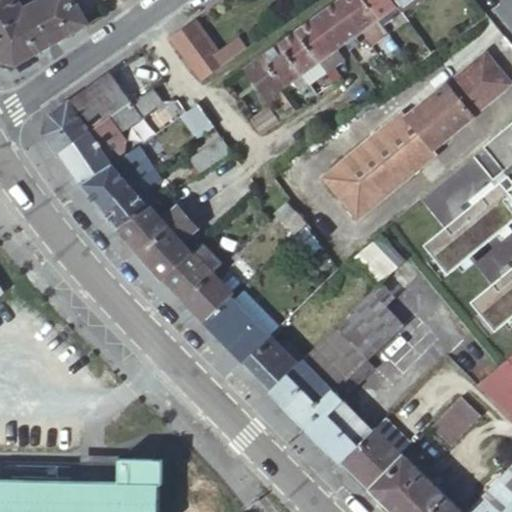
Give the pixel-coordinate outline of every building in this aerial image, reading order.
[(14,0),(0,0),(0,62),(12,67),(86,26),(71,0),(41,0),(20,11),(14,0)] [(355,35),(362,30),(340,0),(338,0),(322,12),(344,43),(351,38),(354,43),(359,40),(355,35)] [(340,0),(362,30),(368,26),(372,31),(376,28),(376,27),(373,23),(378,18),(365,0),(340,0)] [(396,5),(392,0),(365,0),(378,18),(386,13),(390,18),(393,15),(390,10),(395,6),(396,5)] [(392,0),(396,5),(395,6),(398,10),(413,0),(392,0)] [(344,43),(322,12),(311,20),(314,23),(319,21),(326,32),(323,35),(334,50),(344,43)] [(386,13),(378,18),(382,23),(390,18),(386,13)] [(382,23),(378,18),(373,23),(376,27),(382,23)] [(193,20),(168,38),(175,48),(201,82),(215,71),(246,49),(235,38),(215,52),(200,29),(193,20)] [(314,23),(311,20),(295,32),(324,73),(331,82),(340,76),(333,66),(341,60),(334,50),(323,35),(326,32),(319,21),(314,23)] [(324,73),(295,32),(277,45),(299,76),(302,81),(313,95),(323,87),(317,78),(324,73)] [(387,53),(397,48),(389,35),(379,41),(387,53)] [(344,43),(348,48),(354,43),(351,38),(344,43)] [(260,57),(282,88),(288,84),(291,89),(295,86),(292,81),(299,76),(277,45),(260,57)] [(429,146),(511,79),(486,49),(404,116),(401,112),(323,176),(353,212),(431,149),(429,146)] [(260,57),(243,69),(266,100),(282,88),(260,57)] [(127,101),(107,72),(46,115),(43,136),(51,147),(55,151),(127,101)] [(302,81),(299,76),(292,81),(295,86),(302,81)] [(127,101),(55,151),(67,168),(79,183),(110,163),(97,145),(158,102),(150,89),(128,104),(127,101)] [(197,104),(179,116),(195,140),(213,128),(197,104)] [(266,108),(248,120),(258,134),(275,122),(266,108)] [(511,122),(474,153),(498,183),(413,252),(437,282),(511,221),(511,266),(460,309),(484,339),(511,316),(511,122)] [(221,159),(232,152),(222,139),(212,146),(221,159)] [(90,196),(100,207),(130,186),(118,172),(146,154),(139,144),(110,163),(79,183),(90,196)] [(200,173),(221,159),(212,146),(191,160),(200,173)] [(111,221),(117,227),(148,207),(138,195),(148,189),(166,176),(159,166),(130,186),(100,207),(111,221)] [(148,207),(150,206),(157,201),(148,189),(138,195),(148,207)] [(303,219),(285,200),(273,212),(293,232),(305,221),(303,219)] [(153,267),(163,278),(191,252),(180,240),(195,227),(175,205),(160,218),(150,206),(148,207),(117,227),(119,230),(121,232),(125,236),(128,239),(153,267)] [(356,258),(379,281),(392,269),(404,258),(383,236),(356,258)] [(212,272),(193,250),(191,252),(163,278),(175,291),(183,300),(212,272)] [(230,267),(218,278),(230,291),(242,280),(230,267)] [(379,281),(376,284),(369,291),(384,307),(407,285),(392,269),(379,281)] [(228,296),(232,292),(230,291),(218,278),(212,272),(183,300),(193,310),(203,321),(228,296)] [(270,334),(279,325),(243,289),(232,300),(268,336),(270,334)] [(384,307),(369,291),(300,359),(335,394),(367,362),(404,327),(384,307)] [(268,336),(232,300),(228,296),(203,321),(207,325),(214,333),(218,337),(220,339),(223,342),(242,361),(268,336)] [(297,361),(270,334),(268,336),(242,361),(257,376),(269,389),(297,361)] [(511,355),(477,384),(511,417),(511,355)] [(297,361),(269,389),(288,407),(305,424),(335,394),(300,359),(297,361)] [(367,362),(335,394),(343,401),(375,370),(367,362)] [(335,394),(305,424),(320,440),(340,460),(371,429),(343,401),(335,394)] [(460,394),(429,426),(449,445),(480,414),(460,394)] [(386,419),(377,428),(400,451),(408,442),(386,419)] [(371,429),(340,460),(356,475),(369,488),(403,454),(400,451),(377,428),(375,426),(371,429)] [(167,455),(124,453),(124,460),(90,459),(7,456),(7,476),(0,475),(0,511),(163,511),(163,488),(167,488),(167,455)] [(461,511),(403,454),(369,488),(392,511),(461,511)] [(511,463),(464,511),(492,511),(511,492),(511,463)] [(511,511),(511,492),(492,511),(511,511)]
